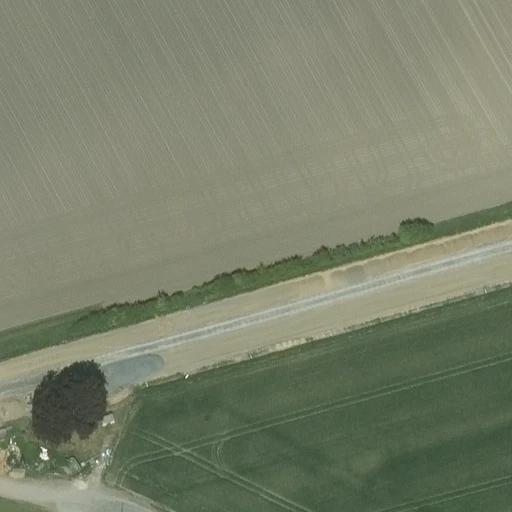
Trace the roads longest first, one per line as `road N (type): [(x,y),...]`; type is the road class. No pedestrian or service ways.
road 1 (secondary): [(0,394),(511,250)]
road 2 (unclassified): [(124,511),(0,484)]
